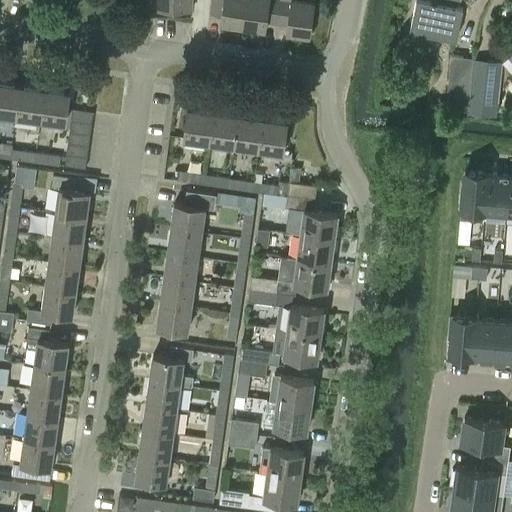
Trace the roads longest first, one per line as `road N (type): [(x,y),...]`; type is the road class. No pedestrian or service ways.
road 1 (residential): [(79,511),(143,57)]
road 2 (residential): [(334,511),(375,242),(370,213),(330,138),(325,76)]
road 3 (residential): [(422,511),(441,374),(511,382)]
road 4 (residential): [(325,76),(143,57)]
road 5 (residential): [(143,57),(0,35)]
